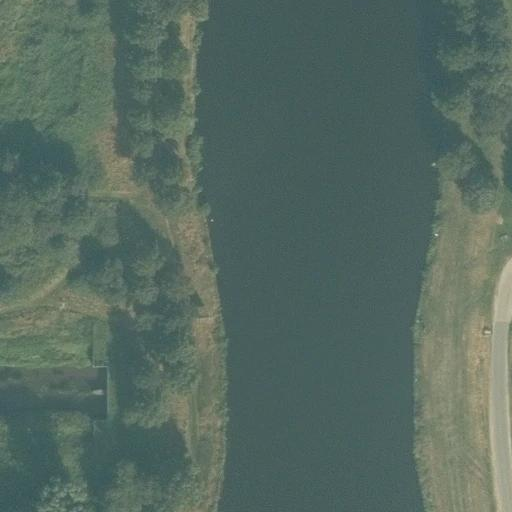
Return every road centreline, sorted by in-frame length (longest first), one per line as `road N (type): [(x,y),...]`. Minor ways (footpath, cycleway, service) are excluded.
road 1 (track): [(159,183),(191,353),(196,477),(186,511)]
road 2 (track): [(146,511),(155,467),(137,423),(132,235)]
road 3 (unclassified): [(510,511),(511,279)]
road 4 (track): [(159,183),(132,235),(87,251),(37,291),(0,298)]
road 5 (track): [(159,0),(159,183)]
